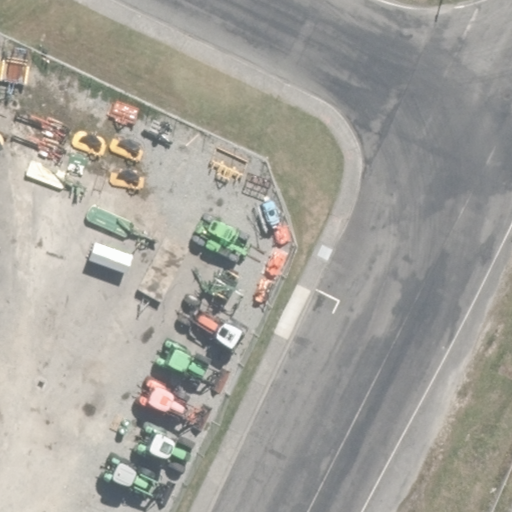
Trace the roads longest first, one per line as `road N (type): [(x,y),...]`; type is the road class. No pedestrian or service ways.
road 1 (residential): [(507,119),(316,511)]
road 2 (residential): [(507,119),(253,0)]
